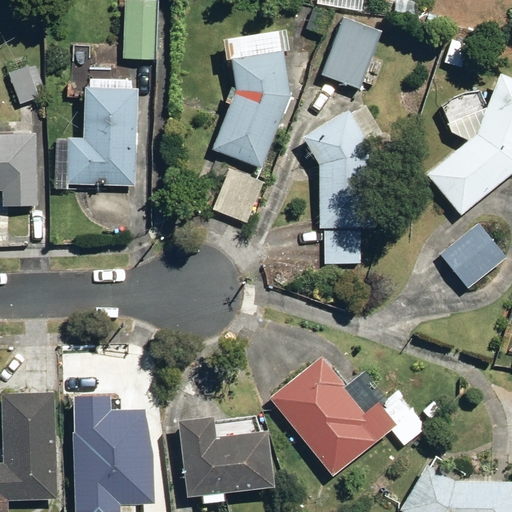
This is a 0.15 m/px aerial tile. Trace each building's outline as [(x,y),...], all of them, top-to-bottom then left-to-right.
[(152,2),(121,1),(119,60),(150,61),(152,2)] [(327,14),(311,8),(303,31),(319,37),(327,14)] [(378,34),(339,19),(317,76),(357,91),(378,34)] [(223,63),(228,93),(206,152),(257,171),(283,100),(275,54),(283,53),(279,32),(215,43),(219,64),(223,63)] [(27,65),(3,75),(17,108),(40,98),(27,65)] [(511,84),(493,78),(483,96),(481,95),(478,94),(476,93),(473,92),(470,92),(467,91),(465,92),(462,92),(459,93),(457,94),(454,95),(452,96),(450,98),(448,100),(446,102),(444,104),(443,107),(442,109),(441,112),(440,115),(440,117),(440,120),(440,123),(441,126),(442,128),(443,131),(444,133),(446,135),(447,138),(449,140),(452,141),(454,143),(456,144),(459,145),(462,146),(422,178),(456,219),(511,173),(511,84)] [(131,189),(130,92),(78,92),(78,140),(62,140),(63,190),(131,189)] [(368,231),(366,152),(361,145),(377,135),(358,107),(343,117),(341,113),(296,141),(313,167),(315,233),(322,233),(322,266),(358,265),(357,232),(368,231)] [(29,137),(0,136),(0,209),(30,209),(29,137)] [(244,224),(260,184),(225,170),(209,211),(244,224)] [(502,259),(475,225),(435,257),(462,290),(502,259)] [(317,359),(266,399),(327,481),(389,433),(399,446),(423,428),(395,392),(381,402),(360,375),(341,390),(317,359)] [(52,399),(0,399),(0,511),(4,511),(4,504),(54,503),(52,399)] [(208,418),(171,421),(181,502),(197,500),(198,507),(225,504),(224,497),(264,492),(254,417),(209,423),(208,418)] [(146,437),(67,433),(69,511),(115,511),(116,508),(148,508),(146,437)] [(511,511),(511,483),(450,483),(416,470),(395,511),(511,511)]
